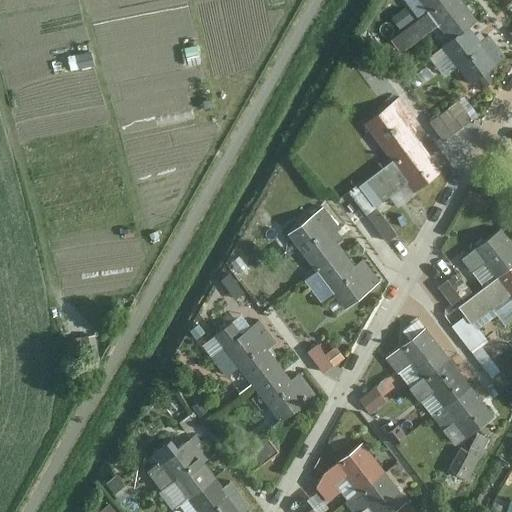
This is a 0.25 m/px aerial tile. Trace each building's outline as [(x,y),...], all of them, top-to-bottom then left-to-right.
[(461,0),(441,0),(426,11),(390,40),(400,52),(437,25),(448,41),(468,26),(476,19),(461,0)] [(417,0),(426,11),(441,0),(417,0)] [(448,41),(440,47),(469,84),(505,57),(488,35),(480,41),(468,26),(448,41)] [(445,139),(480,116),(467,96),(432,119),(445,139)] [(363,125),(391,162),(418,141),(413,135),(418,131),(411,123),(416,119),(399,97),(363,125)] [(440,171),(418,141),(391,162),(357,187),(373,208),(407,183),(413,191),(440,171)] [(286,235),(315,273),(342,252),(330,236),(339,229),(323,207),(286,235)] [(511,265),(511,245),(500,230),(462,260),(484,288),(511,265)] [(342,252),(315,273),(342,309),(380,281),(362,259),(353,266),(342,252)] [(511,265),(484,288),(457,308),(470,324),(508,297),(511,301),(511,265)] [(452,284),(462,297),(464,300),(474,293),(472,289),(462,277),(452,284)] [(448,279),(438,286),(452,304),(462,297),(452,284),(448,279)] [(212,336),(250,386),(278,365),(266,351),(276,343),(259,321),(240,334),(231,322),(212,336)] [(448,358),(426,329),(385,359),(396,374),(409,365),(420,380),(448,358)] [(321,342),(310,351),(328,372),(348,355),(338,343),(329,351),(321,342)] [(448,358),(420,380),(408,390),(418,403),(431,393),(443,409),(470,388),(448,358)] [(278,365),(250,386),(278,423),(316,395),(299,373),(290,381),(278,365)] [(362,396),(373,412),(391,400),(380,384),(362,396)] [(443,409),(431,417),(442,430),(453,421),(467,438),(493,418),(470,388),(443,409)] [(238,450),(253,471),(282,451),(267,430),(238,450)] [(469,451),(480,457),(490,439),(478,433),(469,451)] [(186,500),(215,479),(203,463),(211,457),(195,435),(157,464),(186,500)] [(344,478),(356,494),(384,473),(362,445),(334,466),(323,475),(315,490),(326,504),(339,494),(333,487),(344,478)] [(461,447),(448,470),(468,481),(480,457),(469,451),(461,447)] [(384,473),(356,494),(346,502),(353,511),(361,511),(367,508),(369,511),(393,511),(406,502),(384,473)] [(215,479),(186,500),(195,511),(247,511),(251,509),(229,483),(222,488),(215,479)] [(120,511),(111,502),(98,511),(120,511)] [(393,511),(414,511),(406,502),(393,511)]
